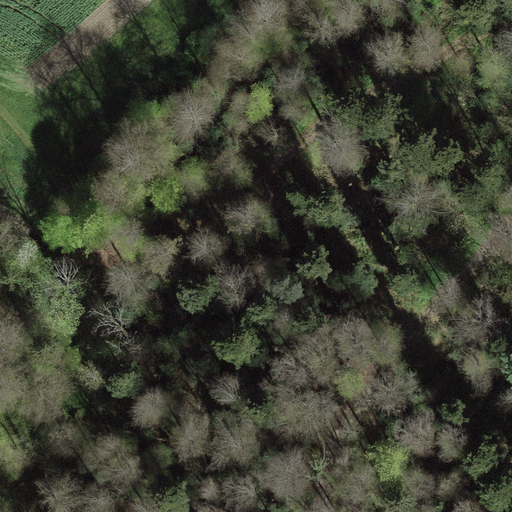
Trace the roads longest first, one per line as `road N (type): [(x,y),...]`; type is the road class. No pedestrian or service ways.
road 1 (track): [(511,26),(431,54),(276,181),(115,259)]
road 2 (track): [(320,511),(331,449),(364,388),(511,221)]
